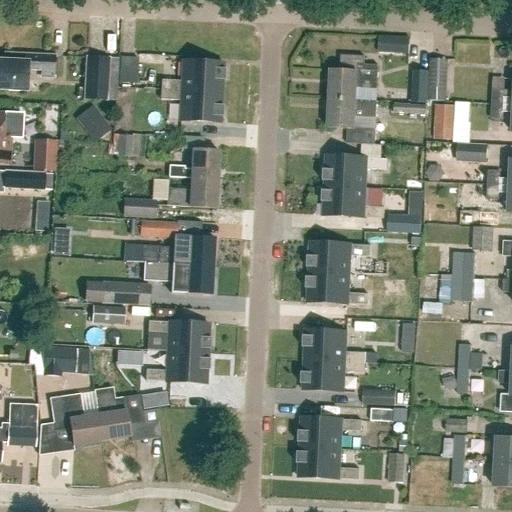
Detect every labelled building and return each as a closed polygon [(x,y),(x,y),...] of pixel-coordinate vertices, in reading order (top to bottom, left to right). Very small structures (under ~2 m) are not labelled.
[(59,51),(59,33),(47,33),(47,51),(59,51)] [(405,51),(405,35),(374,35),(374,51),(405,51)] [(54,78),(55,57),(5,55),(4,61),(0,60),(0,90),(26,92),(27,70),(41,71),(41,77),(54,78)] [(329,99),(356,100),(357,82),(365,82),(365,89),(377,90),(378,66),(365,65),(365,57),(341,56),(340,71),(330,70),(329,99)] [(106,101),(108,59),(87,58),(84,100),(106,101)] [(442,99),(444,60),(430,60),(428,98),(442,99)] [(210,93),(222,94),(224,64),(182,62),(180,82),(161,81),(161,91),(183,92),(210,93)] [(426,104),(427,72),(413,72),(412,103),(426,104)] [(221,124),(222,94),(210,93),(183,92),(161,91),(160,101),(179,102),(178,121),(221,124)] [(492,106),(511,106),(511,100),(504,100),(504,92),(492,91),(492,106)] [(377,102),(356,100),(329,99),(328,128),(347,129),(347,144),(374,145),(377,102)] [(427,116),(427,106),(393,104),(392,114),(414,115),(414,116),(427,116)] [(453,141),(455,107),(436,106),(434,140),(453,141)] [(511,133),(511,106),(492,106),(491,120),(503,121),(503,113),(511,113),(511,123),(511,133)] [(0,164),(9,165),(10,135),(20,136),(21,116),(3,115),(0,114),(0,164)] [(99,114),(82,127),(93,142),(110,130),(99,114)] [(129,157),(130,147),(131,137),(118,136),(116,156),(129,157)] [(54,172),(56,142),(34,141),(33,171),(54,172)] [(486,164),(487,146),(457,144),(456,162),(486,164)] [(190,179),(217,181),(219,152),(192,151),(191,168),(169,167),(169,178),(190,179)] [(386,171),(387,160),(326,157),(324,186),(366,189),(367,170),(386,171)] [(488,186),(511,186),(511,160),(510,160),(509,180),(500,180),(500,172),(488,171),(488,186)] [(44,191),(45,174),(4,172),(3,189),(44,191)] [(148,199),(162,200),(164,180),(149,179),(148,199)] [(216,209),(217,181),(190,179),(190,191),(167,190),(166,207),(216,209)] [(365,207),(366,189),(324,186),(323,216),(384,219),(385,208),(365,207)] [(511,213),(511,186),(488,186),(487,200),(499,201),(499,193),(509,193),(508,213),(511,213)] [(388,216),(387,233),(421,234),(422,194),(410,193),(409,217),(388,216)] [(155,218),(156,202),(124,201),(123,217),(155,218)] [(458,224),(494,224),(494,210),(458,210),(458,224)] [(47,233),(48,222),(35,221),(34,232),(47,233)] [(140,237),(141,223),(131,222),(131,236),(140,237)] [(142,263),(172,265),(213,268),(214,239),(176,237),(177,225),(141,223),(140,237),(173,239),(173,249),(143,247),(142,263)] [(492,251),(493,229),(473,227),(472,250),(492,251)] [(53,230),(52,256),(66,257),(68,231),(53,230)] [(411,246),(420,247),(421,239),(412,238),(411,246)] [(44,255),(44,240),(25,239),(25,244),(14,244),(14,254),(44,255)] [(511,241),(504,241),(503,256),(511,256),(511,241)] [(371,247),(310,244),(308,273),(350,275),(351,257),(371,258),(371,247)] [(441,277),(474,279),(475,255),(442,253),(441,277)] [(170,294),(211,296),(213,268),(172,265),(170,294)] [(349,294),(350,275),(308,273),(307,301),(307,303),(368,306),(369,295),(349,294)] [(473,303),(474,279),(441,277),(440,287),(451,287),(451,302),(473,303)] [(511,279),(504,279),(503,292),(511,292),(511,279)] [(393,294),(393,281),(381,281),(380,294),(393,294)] [(149,306),(150,286),(102,284),(101,304),(149,306)] [(404,319),(414,313),(408,304),(398,310),(404,319)] [(92,307),(91,324),(124,325),(125,309),(92,307)] [(167,334),(166,353),(208,355),(210,325),(148,322),(148,333),(167,334)] [(458,322),(457,337),(468,338),(469,322),(458,322)] [(414,327),(402,326),(402,340),(413,340),(414,327)] [(305,331),(304,361),(365,364),(366,354),(346,353),(347,333),(305,331)] [(458,369),(470,370),(471,346),(460,345),(458,369)] [(74,375),(75,350),(44,348),(42,377),(61,378),(61,374),(74,375)] [(208,355),(166,353),(165,371),(146,370),(145,381),(206,385),(208,355)] [(365,373),(365,364),(304,361),(302,390),(344,392),(345,372),(365,373)] [(469,394),(470,370),(458,369),(457,393),(469,394)] [(457,387),(452,371),(444,374),(449,390),(457,387)] [(511,371),(500,371),(499,383),(511,384),(511,396),(502,395),(501,412),(511,412),(511,371)] [(94,393),(98,415),(101,442),(130,438),(128,426),(143,424),(139,395),(114,399),(113,390),(94,393)] [(364,391),(363,405),(395,406),(396,392),(364,391)] [(101,442),(98,415),(83,418),(79,395),(49,399),(54,431),(70,429),(73,446),(101,442)] [(35,448),(35,427),(36,417),(36,407),(9,405),(8,425),(7,445),(7,447),(35,448)] [(362,422),(301,418),(299,448),(341,450),(342,432),(362,433),(362,422)] [(466,433),(466,420),(447,418),(446,432),(466,433)] [(454,460),(465,461),(466,437),(455,436),(454,460)] [(495,462),(511,463),(511,438),(497,438),(495,462)] [(340,469),(341,450),(299,448),(298,478),(359,481),(360,470),(340,469)] [(403,484),(405,456),(390,455),(388,483),(403,484)] [(464,485),(465,461),(454,460),(452,485),(464,485)] [(431,474),(448,475),(449,462),(431,461),(431,474)] [(511,487),(511,463),(495,462),(494,486),(511,487)]
